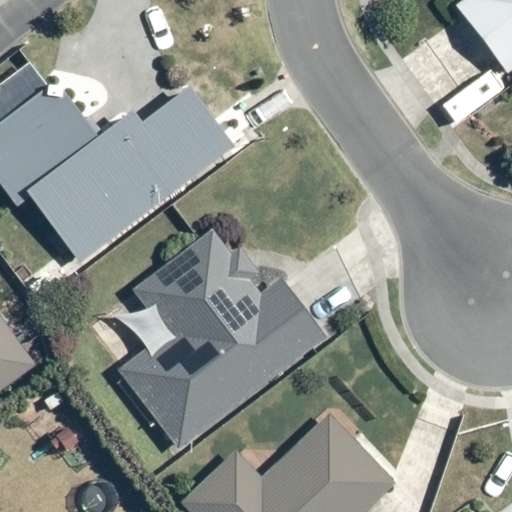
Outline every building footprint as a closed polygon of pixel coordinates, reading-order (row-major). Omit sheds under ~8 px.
[(511,0),(454,0),(508,73),(511,69),(511,0)] [(0,150),(6,159),(82,265),(240,147),(198,88),(114,150),(75,97),(46,91),(0,126),(0,150)] [(122,364),(183,443),(329,333),(289,275),(267,293),(219,226),(139,286),(171,327),(122,364)] [(0,394),(37,364),(0,312),(0,394)] [(241,444),(184,494),(200,511),(361,511),(399,478),(338,408),(269,472),(241,444)]
